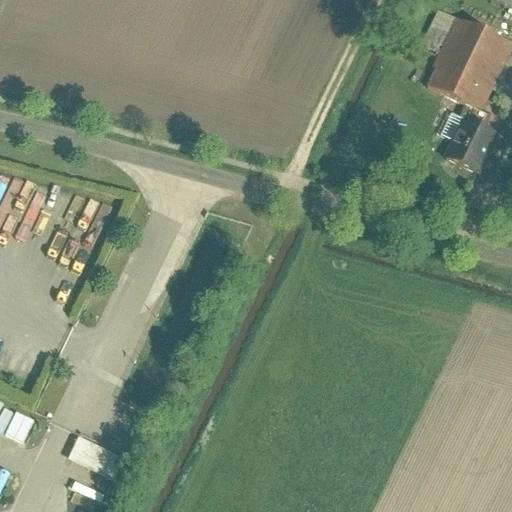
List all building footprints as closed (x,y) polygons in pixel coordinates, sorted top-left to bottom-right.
[(511,0),(490,0),(490,2),(511,11),(511,0)] [(510,47),(456,24),(425,94),(479,118),(510,47)] [(493,137),(461,122),(441,167),(473,181),(493,137)] [(66,219),(88,225),(95,201),(72,195),(66,219)] [(104,479),(112,457),(69,441),(61,463),(104,479)]
